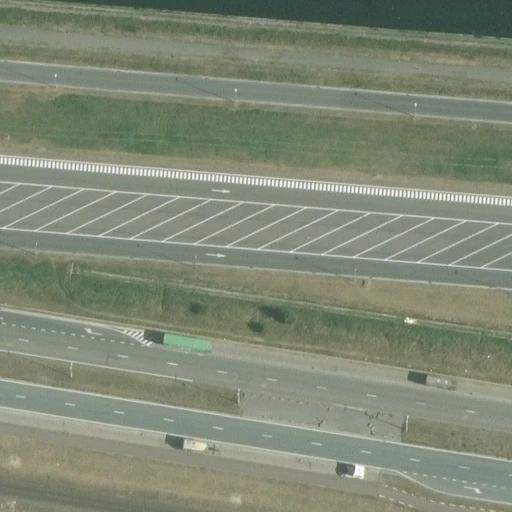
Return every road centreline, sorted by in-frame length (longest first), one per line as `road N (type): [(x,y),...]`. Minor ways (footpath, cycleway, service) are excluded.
road 1 (primary): [(511,422),(0,337)]
road 2 (primary): [(0,399),(511,482)]
